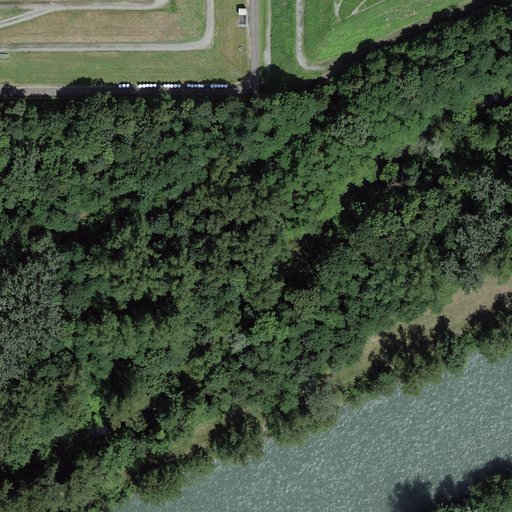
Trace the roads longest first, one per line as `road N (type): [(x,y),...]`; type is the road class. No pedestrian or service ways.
road 1 (track): [(255,0),(255,71),(244,85),(0,91)]
road 2 (track): [(209,0),(208,36),(189,46),(0,48)]
road 3 (track): [(162,0),(0,6)]
